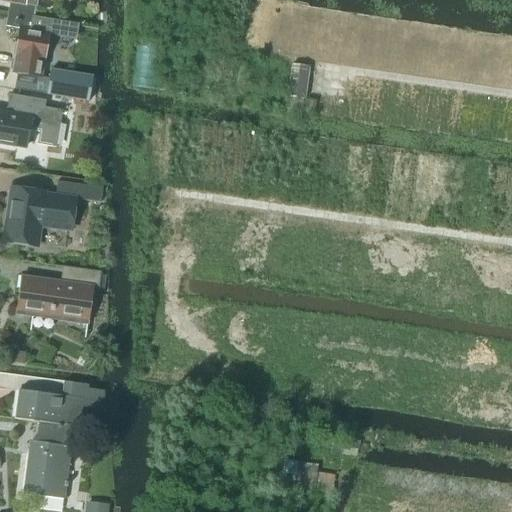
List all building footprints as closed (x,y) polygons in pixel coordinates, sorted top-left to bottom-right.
[(0,0),(9,3),(7,15),(34,19),(37,0),(0,0)] [(7,15),(5,27),(20,30),(18,45),(16,58),(15,58),(15,59),(13,59),(11,61),(10,70),(11,72),(13,72),(12,74),(16,74),(41,78),(43,62),(47,35),(48,35),(74,40),(77,27),(34,20),(34,19),(7,15)] [(291,65),(287,98),(285,110),(314,114),(316,103),(303,101),(308,68),(291,65)] [(16,74),(14,90),(89,103),(93,78),(50,71),(48,80),(41,78),(16,74)] [(0,144),(24,149),(27,132),(38,134),(36,145),(55,148),(62,111),(44,108),(45,102),(8,95),(5,108),(12,109),(11,115),(0,113),(0,144)] [(5,227),(3,241),(38,245),(40,228),(68,232),(72,200),(76,201),(100,204),(102,189),(56,183),(56,184),(56,185),(55,194),(55,197),(38,194),(10,190),(9,194),(5,227)] [(61,267),(59,283),(19,278),(15,312),(51,317),(51,315),(86,319),(90,289),(97,289),(99,273),(61,267)] [(13,353),(12,364),(24,365),(25,354),(13,353)] [(78,427),(82,401),(103,404),(103,392),(87,390),(87,386),(63,383),(61,397),(18,391),(18,392),(20,393),(16,419),(14,419),(14,420),(41,423),(38,443),(29,442),(21,495),(39,497),(40,492),(62,495),(61,500),(63,501),(69,448),(78,450),(81,427),(78,427)] [(280,489),(290,490),(290,492),(330,499),(332,485),(334,486),(335,477),(316,473),(317,465),(295,461),(295,463),(285,461),(280,489)] [(84,511),(107,511),(108,506),(86,503),(84,511)]
